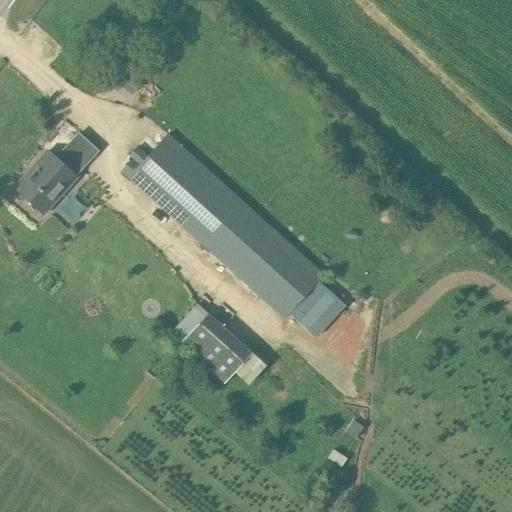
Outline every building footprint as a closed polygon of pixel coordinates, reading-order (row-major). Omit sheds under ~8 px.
[(142,81),(124,66),(117,74),(135,89),(142,81)] [(76,176),(98,150),(78,132),(55,158),(46,151),(12,187),(42,214),(77,177),(76,176)] [(131,159),(120,171),(283,319),(288,313),(290,311),(318,279),(323,274),(167,133),(148,155),(136,145),(127,155),(131,159)] [(55,208),(69,225),(87,210),(74,193),(55,208)] [(235,370),(251,352),(206,311),(178,342),(223,383),(235,370)]
